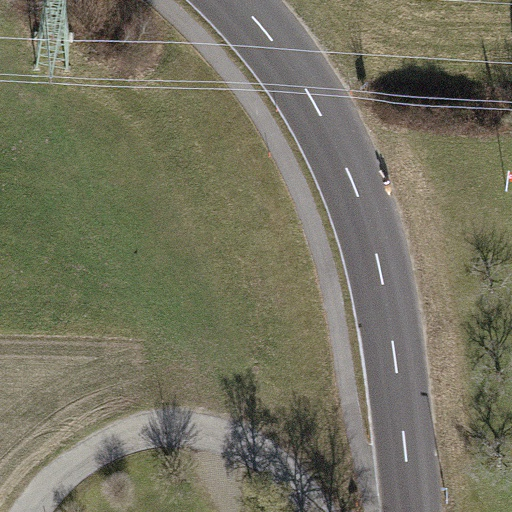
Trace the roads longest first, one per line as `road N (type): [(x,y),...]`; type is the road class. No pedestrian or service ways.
road 1 (tertiary): [(231,0),(304,81),(365,218),(413,511)]
road 2 (residential): [(321,511),(252,441),(211,428),(159,427),(75,458),(31,511)]
